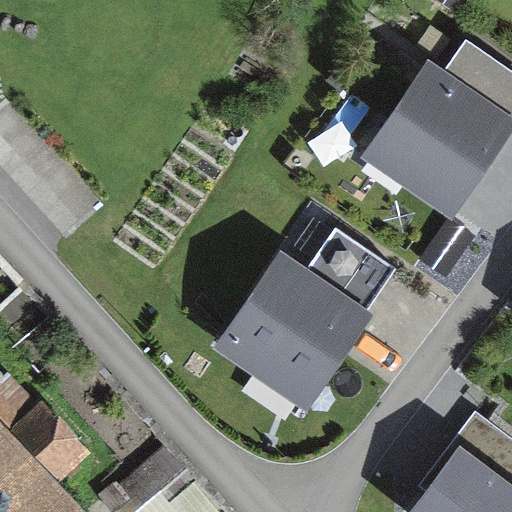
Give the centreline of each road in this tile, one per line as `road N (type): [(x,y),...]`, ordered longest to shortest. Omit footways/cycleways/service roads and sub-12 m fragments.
road 1 (residential): [(281,511),(0,211)]
road 2 (residential): [(301,511),(511,251)]
